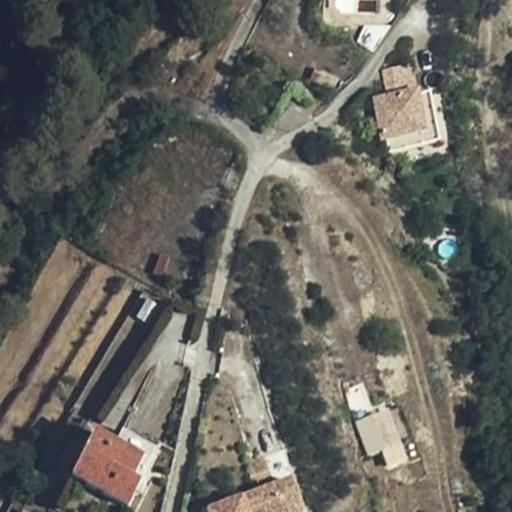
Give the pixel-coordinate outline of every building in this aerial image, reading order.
[(417,79),(415,65),(387,69),(389,84),(417,79)] [(419,95),(417,89),(377,98),(385,137),(390,136),(393,148),(439,139),(429,93),(419,95)] [(409,457),(391,407),(359,418),(371,453),(386,448),(392,464),(409,457)] [(124,508),(152,453),(120,435),(113,447),(93,436),(70,479),(124,508)] [(302,511),(289,481),(219,511),(302,511)]
